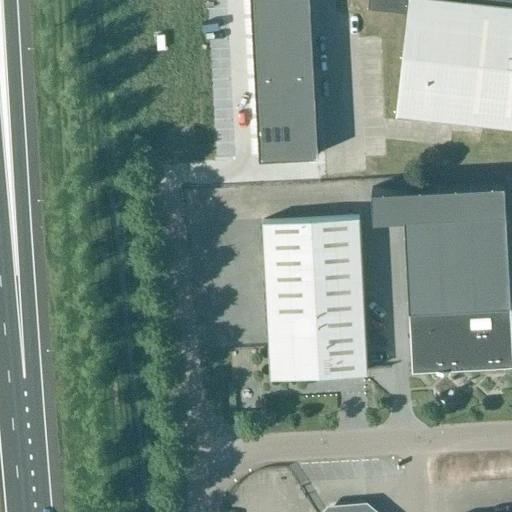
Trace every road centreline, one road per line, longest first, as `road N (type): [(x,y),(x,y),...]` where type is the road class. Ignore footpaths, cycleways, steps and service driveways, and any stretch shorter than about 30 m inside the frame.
road 1 (motorway): [(11,418),(31,372),(10,0)]
road 2 (unclassified): [(196,449),(511,436)]
road 3 (unclassified): [(196,449),(172,203)]
road 4 (motorway): [(11,418),(0,278)]
